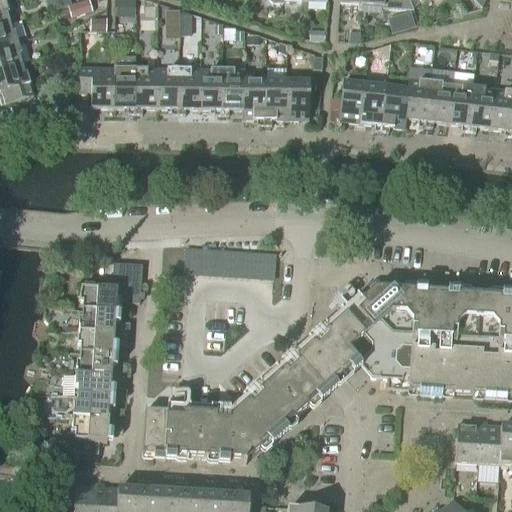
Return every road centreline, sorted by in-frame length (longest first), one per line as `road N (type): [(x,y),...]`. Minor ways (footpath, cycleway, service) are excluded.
road 1 (residential): [(0,131),(325,134)]
road 2 (residential): [(342,497),(346,406),(297,353),(304,223)]
road 3 (residential): [(135,447),(149,228)]
road 4 (residential): [(511,248),(304,223)]
road 5 (residential): [(325,134),(511,155)]
road 6 (residential): [(304,223),(149,228)]
road 7 (residential): [(149,228),(0,227)]
